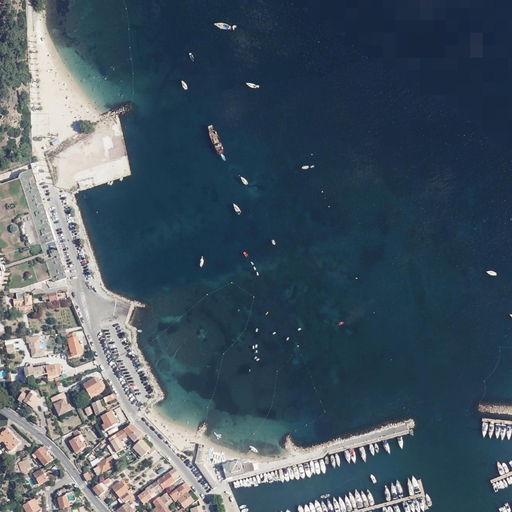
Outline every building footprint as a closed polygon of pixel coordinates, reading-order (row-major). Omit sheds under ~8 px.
[(98,124),(100,132),(100,134),(104,133),(104,129),(106,129),(106,133),(112,131),(112,128),(109,129),(108,125),(105,125),(104,121),(100,122),(101,123),(98,124)] [(37,186),(39,185),(33,167),(24,170),(22,171),(22,176),(0,183),(0,287),(17,286),(51,276),(54,278),(57,279),(64,276),(58,257),(37,186)] [(58,248),(39,185),(37,186),(58,257),(64,276),(66,275),(58,248)] [(57,299),(55,289),(44,292),(46,301),(57,299)] [(18,297),(13,298),(14,304),(31,302),(30,293),(25,293),(25,291),(17,291),(18,297)] [(75,330),(67,332),(74,354),(81,352),(80,347),(83,347),(81,341),(79,342),(75,330)] [(41,335),(26,337),(27,342),(29,342),(30,348),(31,348),(32,356),(46,354),(45,347),(41,348),(40,340),(42,340),(41,335)] [(61,368),(59,361),(47,364),(48,371),(61,368)] [(48,371),(47,364),(27,368),(28,376),(48,371)] [(27,368),(32,367),(32,365),(24,366),(26,376),(28,376),(27,368)] [(107,386),(105,382),(102,384),(99,379),(95,374),(83,381),(91,395),(107,386)] [(22,389),(20,392),(23,400),(26,403),(27,401),(32,405),(35,403),(40,396),(30,390),(28,393),(22,389)] [(66,402),(60,390),(50,394),(58,412),(73,405),(70,399),(68,401),(66,402)] [(115,394),(113,390),(103,395),(105,399),(115,394)] [(103,409),(98,397),(91,401),(96,413),(103,409)] [(89,403),(84,406),(87,412),(92,409),(89,403)] [(116,420),(110,408),(100,414),(106,425),(116,420)] [(136,426),(131,421),(120,427),(108,435),(109,438),(116,434),(118,437),(122,435),(125,433),(126,432),(128,434),(136,426)] [(6,443),(10,447),(21,436),(17,432),(15,433),(10,429),(12,427),(7,423),(0,430),(0,437),(1,438),(3,436),(8,441),(6,443)] [(141,431),(136,426),(128,434),(133,439),(141,431)] [(81,431),(78,433),(81,439),(82,439),(84,444),(87,443),(81,431)] [(143,433),(141,431),(133,439),(134,440),(135,441),(132,445),(140,452),(138,454),(139,455),(141,454),(148,447),(149,445),(140,436),(143,433)] [(81,439),(78,433),(68,438),(74,449),(75,448),(81,446),(84,444),(82,439),(81,439)] [(116,434),(109,438),(115,449),(122,445),(118,437),(116,434)] [(200,459),(198,459),(202,443),(202,441),(197,440),(196,445),(194,459),(211,484),(215,482),(200,459)] [(48,447),(44,442),(41,445),(40,444),(37,447),(34,450),(37,454),(45,463),(51,457),(45,450),(48,447)] [(85,452),(86,454),(90,450),(91,451),(94,448),(92,445),(85,452)] [(23,457),(18,459),(22,470),(28,468),(27,465),(31,464),(27,453),(22,455),(23,457)] [(111,463),(106,455),(98,460),(99,462),(94,465),(97,470),(99,469),(100,471),(103,469),(103,467),(111,463)] [(241,461),(240,456),(222,461),(225,474),(253,468),(251,459),(241,461)] [(55,474),(58,473),(59,467),(55,462),(50,466),(55,474)] [(168,469),(174,477),(176,477),(174,474),(178,471),(174,465),(168,469)] [(34,471),(39,480),(46,477),(41,467),(34,471)] [(162,474),(169,482),(174,477),(168,469),(162,474)] [(88,471),(84,474),(88,479),(92,476),(88,471)] [(161,484),(162,486),(169,482),(162,474),(156,478),(161,484)] [(112,485),(119,494),(128,487),(120,477),(112,485)] [(151,482),(155,488),(161,484),(156,478),(155,479),(151,482)] [(185,479),(181,482),(186,489),(189,486),(185,479)] [(98,480),(92,485),(99,493),(104,488),(100,482),(98,480)] [(146,487),(149,492),(155,488),(151,482),(145,486),(146,487)] [(172,482),(170,484),(173,488),(173,487),(179,494),(186,489),(181,482),(175,486),(172,482)] [(119,494),(124,500),(128,496),(133,493),(129,487),(128,487),(119,494)] [(137,494),(142,501),(151,495),(149,492),(146,487),(137,494)] [(173,488),(168,491),(173,498),(176,496),(179,494),(173,487),(173,488)] [(186,489),(179,494),(176,496),(182,504),(183,505),(192,498),(186,489)] [(58,495),(60,505),(75,501),(74,495),(72,495),(71,491),(68,490),(60,492),(60,495),(58,495)] [(160,491),(158,493),(159,494),(164,501),(170,496),(165,490),(161,493),(160,491)] [(41,503),(38,494),(27,497),(31,508),(27,510),(27,511),(38,511),(37,507),(36,505),(41,503)] [(164,501),(159,494),(153,499),(156,504),(153,506),(157,511),(158,511),(161,510),(162,511),(164,511),(169,509),(166,505),(164,501)] [(129,498),(113,509),(115,511),(129,511),(133,509),(136,507),(130,499),(129,498)] [(202,511),(199,502),(189,505),(191,511),(202,511)]
